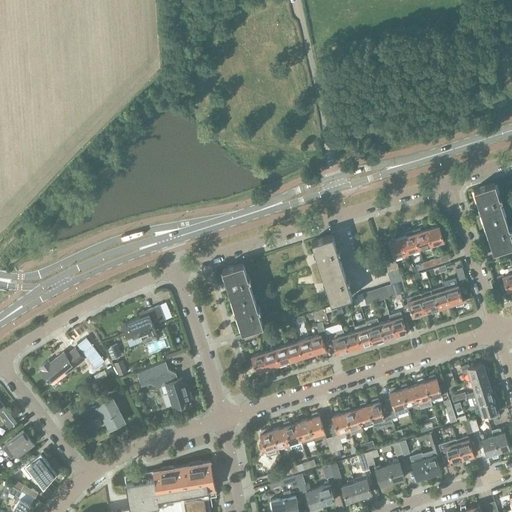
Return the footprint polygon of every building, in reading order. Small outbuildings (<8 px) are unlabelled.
[(479,206),(483,219),(504,212),(494,181),(474,188),(478,202),(476,202),(478,206),(479,206)] [(511,236),(504,212),(483,219),(488,232),(486,233),(488,237),(489,237),(493,250),(511,244),(511,236)] [(426,229),(431,244),(444,240),(442,234),(445,233),(442,225),(439,226),(439,224),(426,229)] [(414,233),(419,248),(431,244),(426,229),(414,233)] [(322,271),(342,264),(333,233),(312,240),(316,253),(315,254),(316,258),(317,258),(322,271)] [(419,248),(414,233),(401,237),(406,252),(419,248)] [(406,252),(401,237),(389,241),(394,256),(406,252)] [(507,255),(506,249),(494,253),(496,259),(507,255)] [(436,257),(438,263),(450,259),(448,253),(436,257)] [(394,257),(384,261),(385,266),(396,262),(394,257)] [(226,283),(226,285),(227,287),(228,287),(232,300),(253,293),(243,262),(222,269),(227,282),(226,283)] [(396,262),(385,266),(387,272),(399,268),(397,262),(396,262)] [(352,295),(342,264),(322,271),(326,284),(325,285),(326,289),(327,289),(332,302),(352,295)] [(462,265),(456,267),(460,278),(466,276),(462,265)] [(511,288),(511,265),(507,267),(509,273),(503,275),(503,273),(497,275),(499,284),(505,282),(505,283),(504,284),(506,289),(507,288),(507,290),(511,288)] [(387,272),(389,277),(401,274),(399,268),(387,272)] [(401,274),(389,277),(391,283),(397,281),(402,279),(401,274)] [(456,276),(443,280),(444,284),(450,303),(456,301),(457,304),(463,302),(462,299),(463,299),(458,284),(457,280),(456,276)] [(402,279),(397,281),(400,293),(406,291),(402,279)] [(397,281),(391,283),(395,294),(397,301),(403,299),(400,293),(397,281)] [(391,283),(385,285),(389,296),(395,294),(391,283)] [(444,284),(432,288),(438,307),(439,310),(445,308),(444,305),(450,303),(444,284)] [(385,285),(380,287),(383,298),(389,296),(385,285)] [(380,287),(374,288),(378,300),(383,298),(380,287)] [(374,288),(368,290),(372,302),(378,300),(374,288)] [(432,288),(420,292),(420,293),(421,296),(425,311),(431,309),(432,312),(437,310),(436,307),(438,307),(432,288)] [(368,290),(363,292),(366,304),(372,302),(368,290)] [(358,297),(353,298),(355,304),(359,303),(360,305),(366,304),(363,292),(357,294),(358,297)] [(263,324),(253,293),(232,300),(237,313),(235,313),(237,318),(238,317),(242,331),(263,324)] [(420,293),(407,297),(408,300),(413,315),(414,318),(421,316),(420,313),(425,311),(421,296),(420,293)] [(343,312),(342,308),(340,302),(335,304),(338,313),(343,312)] [(126,322),(121,324),(127,339),(130,346),(143,341),(140,333),(148,330),(149,333),(156,330),(156,329),(153,323),(154,323),(165,318),(165,319),(165,318),(159,304),(147,309),(149,313),(134,318),(128,321),(127,320),(126,321),(126,322)] [(324,308),(318,309),(322,321),(328,319),(324,308)] [(320,333),(309,336),(314,352),(326,348),(324,341),(328,340),(322,321),(318,309),(307,313),(309,318),(315,317),(320,333)] [(390,319),(395,334),(407,330),(402,315),(390,319)] [(366,320),(366,322),(369,332),(372,341),(384,338),(379,322),(377,317),(366,320)] [(384,338),(395,334),(390,319),(379,322),(384,338)] [(329,331),(342,326),(340,322),(327,327),(329,331)] [(356,330),(360,345),(372,341),(369,332),(366,322),(354,326),(356,330)] [(345,334),(345,333),(343,328),(328,332),(330,339),(333,338),(338,352),(349,349),(345,334)] [(360,345),(356,330),(345,333),(345,334),(349,349),(360,345)] [(309,336),(297,340),(303,356),(309,354),(309,353),(314,352),(309,336)] [(167,338),(147,343),(149,352),(169,347),(167,338)] [(297,340),(286,344),(291,359),(296,357),(296,358),(303,356),(297,340)] [(112,358),(122,354),(117,342),(107,346),(112,358)] [(286,344),(274,348),(279,364),(287,361),(286,360),(291,359),(286,344)] [(42,368),(41,369),(47,378),(46,378),(47,380),(48,379),(50,381),(65,369),(67,371),(84,358),(75,347),(66,354),(64,351),(55,358),(56,359),(51,363),(48,360),(40,366),(42,368)] [(274,348),(263,351),(268,367),(273,365),(273,366),(279,364),(274,348)] [(268,367),(263,351),(252,355),(254,364),(253,364),(255,369),(256,369),(256,370),(268,367)] [(165,357),(136,368),(140,382),(148,379),(161,386),(164,381),(166,382),(173,405),(191,399),(185,381),(184,381),(182,377),(178,378),(176,372),(169,369),(165,357)] [(127,371),(122,359),(114,362),(119,375),(127,371)] [(472,379),(487,374),(483,362),(462,368),(464,374),(467,372),(470,380),(472,379)] [(101,378),(114,371),(111,366),(98,372),(101,378)] [(445,374),(449,388),(456,385),(452,372),(445,374)] [(430,379),(425,380),(430,397),(442,393),(447,391),(445,383),(439,385),(437,376),(436,377),(436,375),(434,374),(430,376),(429,377),(430,379)] [(472,379),(475,391),(491,386),(487,374),(472,379)] [(430,397),(425,380),(413,384),(418,401),(430,397)] [(401,386),(401,388),(402,388),(407,404),(418,401),(413,384),(408,386),(408,384),(406,383),(402,384),(401,386)] [(473,404),(474,404),(495,398),(494,397),(497,396),(495,389),(492,390),(491,386),(475,391),(466,394),(466,396),(469,395),(470,397),(471,397),(473,404)] [(385,399),(387,404),(391,417),(397,416),(397,414),(409,410),(407,404),(402,388),(401,388),(396,389),(396,388),(394,387),(390,388),(389,390),(390,391),(389,391),(391,397),(385,399)] [(95,404),(76,414),(79,419),(100,409),(111,427),(125,421),(112,396),(98,403),(98,402),(95,404)] [(373,421),(375,428),(393,422),(391,417),(387,404),(381,406),(379,400),(379,398),(377,398),(373,399),(372,401),(372,402),(367,404),(373,421)] [(453,410),(450,398),(444,400),(447,411),(453,410)] [(483,414),(486,413),(498,409),(498,408),(501,408),(499,401),(496,402),(495,398),(474,404),(475,409),(480,407),(483,414)] [(0,411),(7,420),(4,422),(9,428),(17,422),(0,399),(0,411)] [(366,423),(373,421),(367,404),(367,402),(365,401),(361,403),(360,404),(361,406),(356,408),(362,426),(366,425),(366,423)] [(344,410),(344,411),(351,433),(363,430),(361,426),(362,426),(356,408),(351,409),(350,407),(349,407),(345,408),(344,410)] [(498,409),(486,413),(488,419),(500,415),(498,409)] [(332,415),(335,423),(329,424),(333,436),(337,449),(343,448),(340,438),(346,435),(346,433),(350,431),(351,433),(344,411),(333,415),(332,415)] [(319,414),(307,418),(314,439),(314,440),(318,438),(326,436),(319,414)] [(469,419),(473,431),(479,429),(475,417),(469,419)] [(307,418),(296,422),(301,438),(302,443),(308,441),(314,439),(307,418)] [(467,419),(463,420),(467,433),(473,431),(469,419),(467,419)] [(296,422),(284,425),(289,442),(301,438),(296,422)] [(284,425),(273,429),(278,446),(289,442),(284,425)] [(499,432),(493,434),(499,451),(505,449),(505,448),(510,446),(505,430),(503,425),(498,427),(499,432)] [(278,446),(273,429),(267,431),(267,429),(265,428),(261,430),(260,431),(261,433),(260,433),(263,442),(259,443),(262,451),(266,450),(268,455),(280,451),(278,446)] [(395,430),(398,438),(404,436),(402,428),(395,430)] [(33,442),(23,429),(19,433),(19,432),(17,434),(8,442),(17,454),(33,442)] [(434,430),(428,432),(432,445),(438,443),(434,430)] [(499,451),(493,434),(487,436),(486,431),(480,433),(482,438),(481,438),(487,454),(492,452),(492,453),(499,451)] [(463,439),(457,441),(463,458),(474,454),(468,434),(462,436),(463,439)] [(339,457),(337,449),(333,436),(327,437),(330,449),(331,449),(334,459),(339,457)] [(400,441),(403,452),(404,454),(410,452),(406,439),(400,441)] [(397,454),(403,452),(400,441),(393,443),(397,454)] [(463,458),(457,441),(445,445),(451,462),(463,458)] [(383,452),(383,451),(382,447),(365,452),(368,464),(375,462),(373,456),(379,455),(379,453),(383,452)] [(33,474),(44,488),(59,470),(55,465),(53,467),(45,457),(47,455),(43,450),(31,459),(28,454),(11,467),(15,472),(22,467),(29,477),(33,474)] [(424,457),(430,474),(441,470),(436,454),(435,450),(429,452),(431,455),(424,457)] [(371,471),(368,464),(365,452),(358,455),(363,469),(364,469),(365,473),(371,471)] [(430,474),(424,457),(417,459),(416,456),(411,458),(412,461),(417,478),(430,474)] [(388,464),(393,480),(405,476),(399,460),(398,457),(393,458),(394,461),(388,464)] [(210,511),(210,505),(212,504),(211,496),(217,495),(214,482),(213,473),(211,460),(126,474),(124,474),(124,475),(130,508),(106,511),(210,511)] [(330,463),(334,475),(335,479),(342,477),(337,461),(330,463)] [(327,477),(334,475),(330,463),(323,466),(327,477)] [(376,468),(381,484),(393,480),(388,464),(381,466),(380,463),(375,464),(376,468)] [(287,475),(287,474),(285,469),(267,474),(269,480),(287,475)] [(295,475),(299,485),(301,492),(307,490),(312,507),(313,506),(324,503),(318,486),(312,488),(311,485),(310,486),(309,482),(306,483),(302,472),(295,475)] [(299,485),(295,475),(282,479),(283,484),(291,481),(293,487),(299,485)] [(360,477),(354,478),(360,496),(372,492),(367,477),(360,479),(360,477)] [(360,496),(354,478),(348,480),(349,483),(342,485),(347,500),(360,496)] [(282,479),(269,483),(271,489),(283,485),(283,484),(282,479)] [(325,484),(318,486),(324,503),(335,499),(330,482),(329,480),(325,481),(325,484)] [(21,489),(16,487),(7,482),(0,496),(6,498),(8,493),(15,497),(13,500),(16,503),(13,509),(15,510),(14,511),(26,511),(31,504),(19,496),(22,490),(21,489)] [(24,484),(23,486),(21,489),(22,490),(35,497),(38,492),(24,484)] [(284,509),(284,511),(300,511),(300,509),(299,509),(296,495),(291,496),(290,490),(284,491),(284,493),(287,509),(284,509)] [(273,511),(284,511),(284,509),(287,509),(284,493),(282,494),(282,497),(272,499),(273,511)] [(488,502),(491,511),(498,511),(499,511),(495,500),(488,502)]
